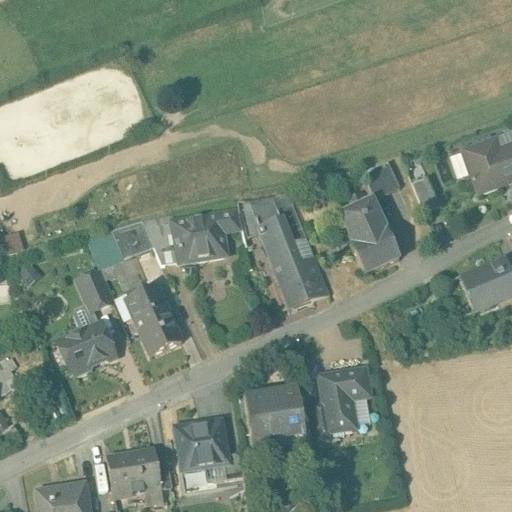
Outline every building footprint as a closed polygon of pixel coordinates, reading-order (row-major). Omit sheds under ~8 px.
[(493,145),(463,156),(478,196),(511,183),(511,149),(511,150),(511,152),(498,157),(493,145)] [(386,169),(361,178),(372,205),(397,195),(386,169)] [(438,213),(425,183),(410,189),(423,219),(438,213)] [(332,190),(318,194),(322,208),(323,213),(338,209),(332,190)] [(304,198),(290,204),(296,218),(322,208),(318,194),(304,198)] [(286,201),(237,210),(238,225),(243,222),(247,243),(256,238),(256,236),(259,235),(258,230),(279,222),(277,219),(293,215),(286,201)] [(371,208),(338,221),(351,252),(349,252),(363,282),(397,266),(385,239),(383,239),(371,208)] [(236,220),(171,231),(177,268),(177,270),(224,261),(220,239),(239,235),(236,220)] [(169,222),(140,227),(152,254),(159,271),(177,268),(171,231),(169,222)] [(297,269),(279,222),(258,230),(259,235),(256,236),(256,238),(257,240),(261,238),(291,317),(312,308),(297,269)] [(140,227),(110,237),(122,266),(152,254),(140,227)] [(110,237),(85,247),(98,276),(122,266),(110,237)] [(18,240),(4,246),(9,260),(24,254),(18,240)] [(501,261),(459,280),(477,319),(511,302),(511,284),(510,281),(501,261)] [(312,263),(297,269),(312,308),(328,301),(312,263)] [(97,278),(75,287),(89,318),(111,308),(97,278)] [(156,292),(124,306),(149,361),(181,348),(156,292)] [(99,329),(83,336),(78,334),(68,339),(66,344),(59,347),(57,352),(63,367),(69,369),(73,378),(78,380),(87,376),(90,371),(104,364),(108,366),(114,363),(99,329)] [(363,377),(319,385),(323,410),(328,439),(329,439),(353,434),(348,406),(367,403),(363,377)] [(0,400),(0,401),(10,394),(0,378),(0,400)] [(295,398),(243,408),(252,463),(272,459),(271,452),(302,446),(303,454),(305,453),(295,398)] [(323,410),(311,412),(317,448),(330,445),(329,439),(328,439),(323,410)] [(221,425),(173,433),(181,478),(222,472),(228,471),(227,461),(221,425)] [(153,457),(106,465),(113,504),(142,499),(160,496),(154,463),(153,457)] [(239,459),(227,461),(228,471),(222,472),(225,486),(243,484),(239,459)] [(166,461),(154,463),(160,496),(171,494),(166,461)] [(88,511),(84,489),(36,497),(38,511),(88,511)] [(160,496),(142,499),(145,511),(162,508),(160,496)]
